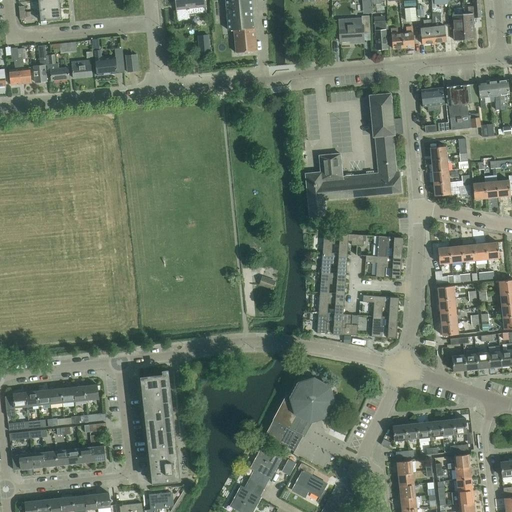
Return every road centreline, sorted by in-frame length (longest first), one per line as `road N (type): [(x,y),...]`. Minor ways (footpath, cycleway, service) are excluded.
road 1 (residential): [(3,488),(130,468),(117,361)]
road 2 (residential): [(151,22),(13,38),(9,0)]
road 3 (unclassified): [(0,107),(157,91)]
road 4 (residential): [(117,361),(272,342)]
road 5 (residential): [(420,207),(404,64)]
road 6 (unclassified): [(157,91),(292,75)]
road 7 (residential): [(404,368),(272,342)]
